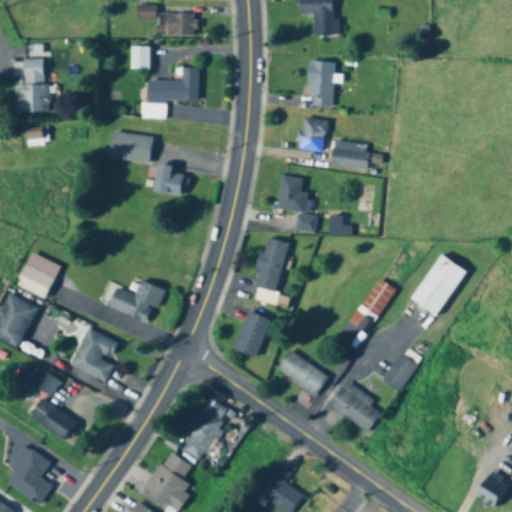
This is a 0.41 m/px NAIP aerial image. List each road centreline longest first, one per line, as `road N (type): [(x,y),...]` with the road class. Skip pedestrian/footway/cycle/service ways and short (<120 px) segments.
road 1 (residential): [(83,511),(186,353),(221,250),(245,156),(245,0)]
road 2 (residential): [(410,511),(186,353)]
